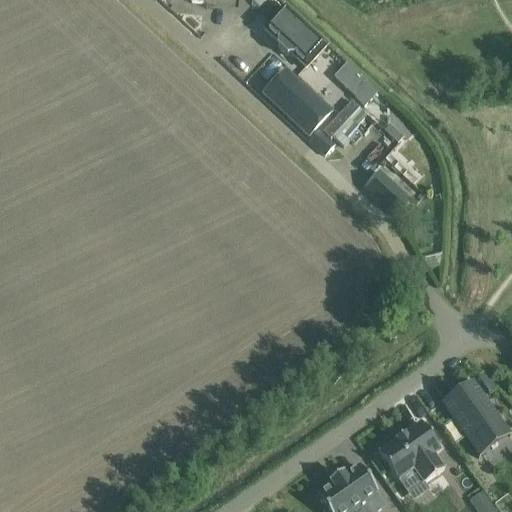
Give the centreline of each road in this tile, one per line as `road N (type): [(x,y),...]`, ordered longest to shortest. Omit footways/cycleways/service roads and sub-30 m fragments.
road 1 (unclassified): [(232,511),(476,327)]
road 2 (residential): [(140,0),(323,163)]
